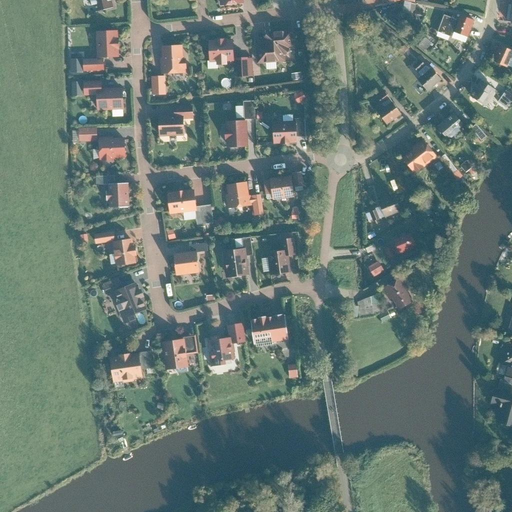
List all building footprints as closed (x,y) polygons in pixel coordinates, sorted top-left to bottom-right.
[(111,0),(93,0),(97,12),(114,7),(111,0)] [(404,14),(411,16),(414,2),(408,0),(404,14)] [(476,21),(459,16),(457,20),(444,16),(439,33),(451,37),(453,33),(470,38),(476,21)] [(265,45),(256,45),(257,64),(286,62),(285,56),(290,50),(296,50),(294,29),(269,31),(264,37),(265,45)] [(118,31),(96,32),(97,58),(119,57),(118,31)] [(233,39),(209,41),(210,62),(235,61),(233,39)] [(182,46),(162,47),(163,59),(160,59),(161,74),(187,73),(186,57),(183,57),(182,46)] [(511,59),(511,50),(500,46),(494,62),(509,67),(511,59)] [(256,76),(255,57),(238,58),(239,77),(256,76)] [(421,76),(417,81),(429,93),(441,80),(424,63),(416,71),(421,76)] [(168,75),(153,76),(154,95),(168,94),(168,75)] [(495,90),(480,80),(470,95),(486,105),(495,90)] [(124,110),(123,89),(97,90),(98,111),(124,110)] [(299,102),(308,100),(306,91),(297,94),(299,102)] [(384,108),(378,113),(387,126),(402,115),(388,95),(379,101),(384,108)] [(239,119),(258,119),(257,100),(246,100),(247,105),(238,106),(239,119)] [(466,128),(454,113),(437,126),(449,141),(466,128)] [(183,115),(159,115),(159,135),(184,135),(183,115)] [(247,121),(225,122),(227,147),(248,146),(247,121)] [(296,121),(273,122),(274,143),(296,142),(296,121)] [(473,129),(485,140),(490,135),(478,124),(473,129)] [(125,158),(125,138),(99,139),(100,158),(125,158)] [(437,159),(425,141),(403,157),(415,174),(437,159)] [(462,165),(468,172),(474,166),(469,160),(462,165)] [(292,176),(270,179),(273,200),(294,197),(292,176)] [(247,183),(226,186),(228,198),(226,198),(227,208),(253,205),(252,195),(249,196),(247,183)] [(129,185),(108,185),(108,209),(129,208),(129,185)] [(194,190),(167,194),(170,214),(197,210),(194,190)] [(397,198),(379,204),(385,219),(402,212),(397,198)] [(380,209),(371,212),(375,221),(383,218),(380,209)] [(169,230),(171,239),(178,238),(177,229),(169,230)] [(117,230),(97,234),(98,244),(119,240),(117,230)] [(411,233),(395,239),(401,256),(418,249),(411,233)] [(134,240),(114,243),(117,267),(137,264),(134,240)] [(247,249),(224,251),(228,277),(250,275),(247,249)] [(288,250),(268,253),(271,275),(291,272),(288,250)] [(197,252),(175,254),(177,275),(200,273),(197,252)] [(370,266),(377,276),(387,270),(381,260),(370,266)] [(403,276),(382,289),(389,301),(392,299),(399,310),(414,301),(407,289),(410,288),(403,276)] [(137,283),(112,293),(124,324),(136,320),(134,315),(148,310),(137,283)] [(377,294),(358,302),(364,318),(383,310),(377,294)] [(249,308),(243,310),(246,318),(252,316),(249,308)] [(385,322),(394,318),(390,310),(381,314),(385,322)] [(286,316),(251,321),(254,345),(289,339),(286,316)] [(232,338),(207,342),(211,366),(226,364),(225,361),(235,359),(232,338)] [(185,339),(162,343),(166,370),(189,366),(185,339)] [(511,346),(507,345),(501,364),(508,367),(505,376),(511,377),(511,346)] [(139,353),(110,357),(114,382),(143,377),(139,353)] [(291,364),(291,378),(300,377),(300,364),(291,364)] [(511,394),(495,389),(490,406),(502,409),(498,423),(511,426),(511,394)]
